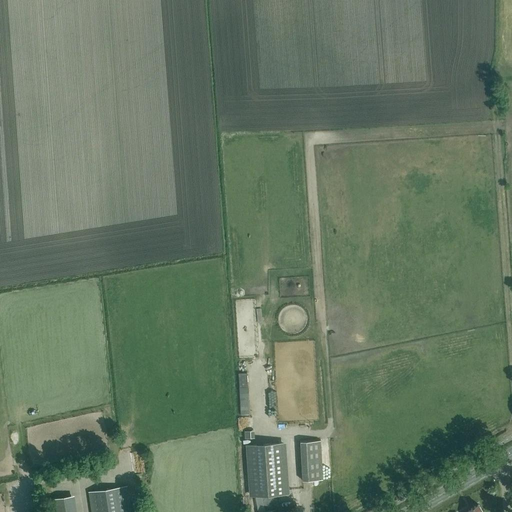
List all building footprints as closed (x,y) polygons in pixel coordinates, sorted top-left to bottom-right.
[(263,379),(275,379),(275,363),(254,362),(254,372),(263,373),(263,379)] [(255,436),(253,429),(243,431),(244,438),(255,436)] [(19,430),(11,434),(15,441),(22,437),(19,430)] [(322,439),(324,460),(332,459),(330,439),(322,439)] [(323,480),(321,441),(304,442),(306,481),(323,480)] [(289,493),(285,442),(246,445),(249,496),(289,493)] [(130,511),(127,486),(89,492),(91,511),(130,511)] [(77,511),(74,495),(49,499),(51,511),(77,511)]
